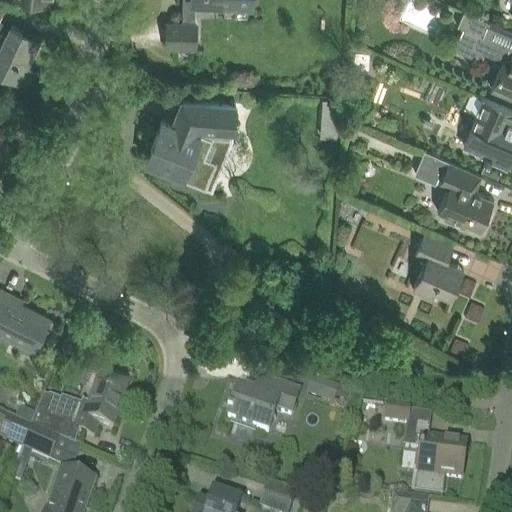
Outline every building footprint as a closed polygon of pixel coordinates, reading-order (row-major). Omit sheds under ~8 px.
[(511,30),(464,10),(458,24),(464,27),(455,48),(481,59),(484,50),(503,58),(491,87),(511,96),(511,30)] [(168,22),(168,47),(178,47),(193,47),(195,47),(196,23),(182,23),(168,22)] [(0,70),(25,83),(33,67),(26,64),(39,37),(11,24),(0,47),(0,70)] [(345,92),(345,82),(330,81),(330,91),(345,92)] [(471,126),(463,144),(491,156),(490,159),(508,167),(511,156),(511,108),(499,103),(484,96),(473,91),(465,108),(476,113),(471,126)] [(324,98),(321,127),(338,128),(340,99),(324,98)] [(175,123),(162,118),(146,159),(183,174),(181,178),(206,188),(216,161),(208,158),(215,140),(235,141),(238,105),(184,100),(175,123)] [(351,123),(347,133),(355,136),(359,126),(351,123)] [(475,190),(482,174),(424,149),(414,172),(435,182),(438,175),(441,176),(438,183),(447,187),(437,210),(445,213),(443,217),(465,226),(466,223),(481,229),(483,224),(485,225),(490,214),(488,213),(494,198),(475,190)] [(451,297),(464,268),(447,260),(453,246),(424,233),(415,253),(426,257),(413,288),(431,296),(434,290),(451,297)] [(0,331),(34,349),(50,318),(13,299),(15,296),(0,287),(0,331)] [(33,420),(30,429),(58,441),(68,445),(72,432),(78,434),(92,439),(97,425),(112,430),(131,375),(101,365),(100,369),(92,391),(87,407),(79,405),(79,406),(60,400),(59,402),(42,396),(40,404),(34,417),(33,420)] [(290,418),(292,412),(298,393),(259,380),(254,395),(238,389),(226,422),(267,437),(276,413),(290,418)] [(304,396),(332,406),(338,389),(310,380),(304,396)] [(406,425),(408,413),(408,410),(386,407),(384,422),(406,425)] [(18,410),(13,421),(30,429),(33,420),(34,417),(18,410)] [(0,442),(21,451),(30,429),(10,420),(10,419),(0,415),(0,430),(2,432),(0,435),(0,442)] [(414,439),(420,440),(413,495),(441,498),(444,479),(459,481),(464,445),(427,440),(428,428),(416,427),(414,439)] [(21,451),(20,451),(22,452),(32,457),(48,464),(58,441),(30,429),(21,451)] [(18,466),(11,482),(20,485),(27,469),(18,466)] [(83,511),(93,484),(60,473),(51,498),(53,499),(48,511),(83,511)] [(264,511),(288,511),(294,496),(266,486),(258,510),(264,511)] [(236,511),(240,503),(231,500),(212,493),(206,509),(197,506),(195,511),(236,511)] [(425,511),(427,501),(393,496),(390,511),(425,511)]
